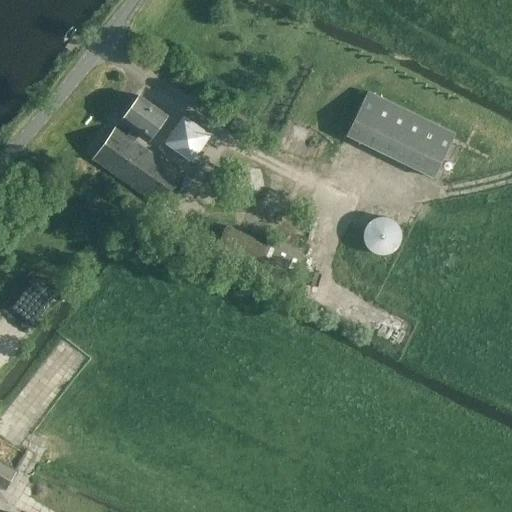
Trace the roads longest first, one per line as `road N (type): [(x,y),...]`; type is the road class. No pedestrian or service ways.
road 1 (unclassified): [(0,153),(128,0)]
road 2 (track): [(394,0),(511,77)]
